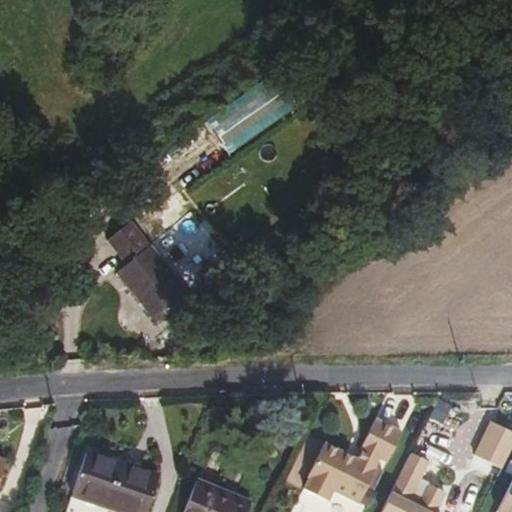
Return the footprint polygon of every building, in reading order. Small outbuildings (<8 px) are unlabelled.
[(175,281),(121,205),(95,222),(111,246),(102,253),(115,272),(141,306),(175,281)] [(500,454),(511,424),(511,418),(467,400),(441,465),(458,473),(471,442),(500,454)] [(354,504),(371,470),(368,469),(373,458),(382,463),(396,433),(370,420),(355,449),(357,449),(352,461),(346,458),(344,462),(336,459),(338,454),(317,443),(301,477),(303,478),(298,490),(322,501),(327,490),(354,504)] [(114,511),(140,511),(154,474),(81,450),(68,489),(105,501),(103,508),(114,511)] [(346,458),(338,454),(336,459),(344,462),(346,458)] [(431,511),(440,494),(423,486),(421,491),(412,487),(423,463),(406,456),(378,511),(431,511)] [(233,511),(239,499),(190,478),(175,511),(233,511)] [(511,511),(511,479),(509,478),(492,511),(511,511)] [(239,511),(244,501),(239,499),(233,511),(239,511)]
